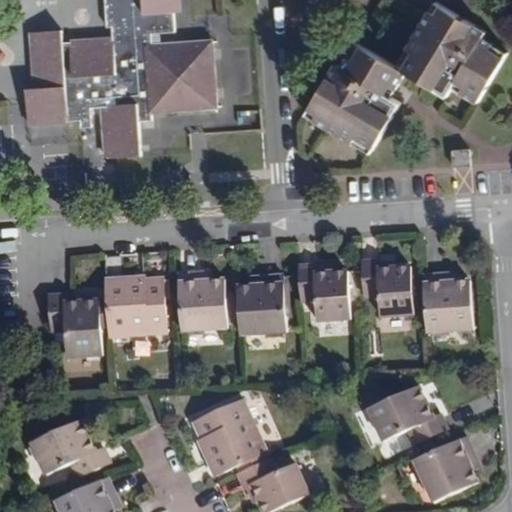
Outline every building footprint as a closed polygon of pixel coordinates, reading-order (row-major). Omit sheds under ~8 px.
[(27,89),(29,125),(80,122),(80,129),(92,128),(91,108),(103,107),(107,158),(141,156),(139,122),(152,121),(152,112),(216,107),(212,42),(152,46),(151,34),(175,33),(173,13),(178,12),(176,0),(105,0),(107,28),(112,28),(112,41),(62,43),(61,31),(31,33),(35,89),(27,89)] [(437,1),(432,9),(461,27),(466,18),(437,1)] [(461,27),(432,9),(407,48),(415,53),(404,70),(397,66),(364,46),(355,61),(366,68),(360,77),(344,66),(338,63),(312,106),(320,112),(316,119),(354,142),(358,136),(376,147),(402,103),(392,97),(374,85),(381,72),(400,85),(408,72),(426,84),(448,97),(454,86),(458,81),(467,86),(463,92),(479,102),(497,72),(506,57),(492,49),(495,43),(484,37),(488,31),(466,18),(461,27)] [(359,42),(344,66),(360,77),(366,68),(355,61),(364,46),(359,42)] [(509,51),(495,43),(492,49),(506,57),(509,51)] [(407,48),(397,66),(404,70),(415,53),(407,48)] [(392,97),(400,85),(381,72),(374,85),(392,97)] [(454,86),(463,92),(467,86),(458,81),(454,86)] [(307,114),(316,119),(320,112),(312,106),(307,114)] [(358,136),(354,142),(372,153),(376,147),(358,136)] [(469,150),(453,151),(454,167),(471,166),(469,150)] [(417,267),(400,268),(383,269),(383,263),(383,261),(367,263),(370,296),(386,296),(387,316),(420,314),(417,267)] [(351,272),(335,273),(319,274),(318,267),(318,265),(301,267),(303,301),(322,300),(323,321),(355,319),(351,272)] [(263,269),(264,270),(264,278),(256,279),(240,280),(243,328),(292,325),(288,267),(263,269)] [(255,269),(256,279),(264,278),(264,270),(263,269),(255,269)] [(206,274),(198,275),(199,283),(206,283),(206,274)] [(476,282),(460,283),(453,283),(452,274),(426,276),(430,332),(479,329),(476,282)] [(222,282),(206,283),(199,283),(198,275),(174,276),(178,333),(225,330),(222,282)] [(165,281),(147,282),(138,282),(138,279),(108,281),(112,337),(169,333),(165,281)] [(101,302),(84,303),(84,309),(67,310),(67,304),(66,296),(51,296),(53,333),(69,331),(71,359),(104,357),(101,302)] [(447,416),(440,419),(435,421),(429,406),(433,404),(427,389),(377,411),(391,441),(416,430),(423,444),(454,431),(447,416)] [(194,425),(205,451),(209,450),(212,458),(220,476),(269,455),(246,402),(194,425)] [(440,419),(433,404),(429,406),(435,421),(440,419)] [(84,478),(115,464),(109,450),(101,453),(95,455),(89,440),(94,437),(88,422),(38,443),(52,474),(77,463),(84,478)] [(101,453),(94,437),(89,440),(95,455),(101,453)] [(474,438),(422,461),(441,502),(485,483),(479,470),(477,463),(483,459),(474,438)] [(255,486),(262,502),(266,511),(274,511),(312,496),(299,467),(280,475),(274,459),(242,473),(249,489),(255,486)] [(487,467),(483,459),(477,463),(479,470),(487,467)] [(115,501),(122,498),(113,478),(60,502),(64,511),(119,511),(118,509),(115,501)] [(255,486),(249,489),(255,505),(262,502),(255,486)] [(125,505),(122,498),(115,501),(118,509),(125,505)]
